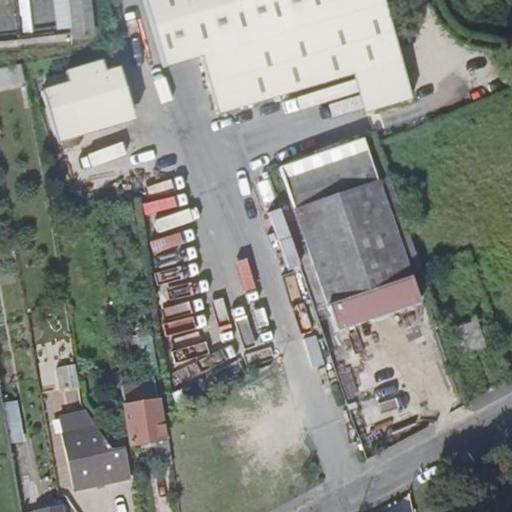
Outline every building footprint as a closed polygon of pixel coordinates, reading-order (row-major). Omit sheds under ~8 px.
[(95,31),(91,0),(54,0),(59,35),(95,31)] [(361,75),(399,64),(380,0),(143,0),(164,69),(201,58),(218,116),(361,75)] [(0,87),(26,82),(22,63),(0,68),(0,87)] [(67,84),(48,90),(41,93),(54,137),(131,115),(117,68),(100,73),(97,63),(63,73),(67,84)] [(399,64),(361,75),(371,113),(410,102),(399,64)] [(67,84),(63,73),(44,79),(48,90),(67,84)] [(422,308),(363,138),(278,164),(340,338),(422,308)] [(476,324),(456,329),(463,352),(482,347),(476,324)] [(78,369),(60,372),(63,393),(81,391),(78,369)] [(119,445),(120,450),(124,449),(164,441),(157,403),(123,410),(129,442),(119,445)] [(58,417),(62,435),(89,429),(86,411),(58,417)] [(74,490),(128,478),(125,459),(113,461),(112,452),(96,428),(89,429),(62,435),(74,490)]
